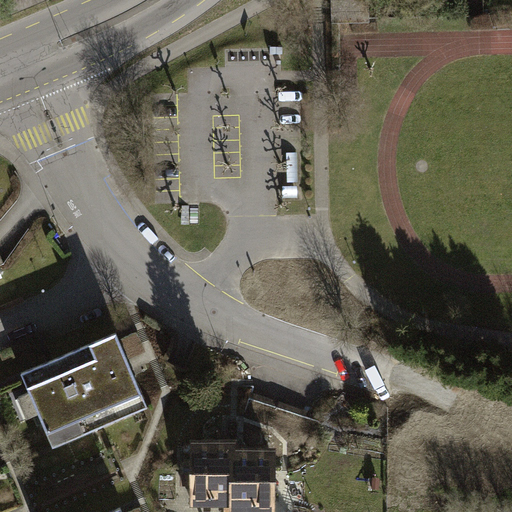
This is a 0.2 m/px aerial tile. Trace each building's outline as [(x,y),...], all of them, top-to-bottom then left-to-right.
[(370,0),(330,0),(332,25),(371,24),(370,0)] [(299,182),(298,152),(287,153),(288,182),(299,182)] [(296,198),(296,187),(283,188),(283,198),(296,198)] [(116,333),(22,372),(43,423),(58,417),(68,440),(133,413),(123,389),(137,383),(116,333)] [(210,501),(233,500),(233,452),(233,444),(221,444),(220,442),(213,442),(211,444),(195,444),(195,462),(183,463),(183,483),(193,483),(193,496),(207,496),(210,501)] [(245,452),(233,452),(233,500),(233,508),(256,508),(258,504),(273,504),(273,479),(268,479),(268,475),(270,474),(272,473),(272,452),(256,452),(253,449),(247,449),(245,452)]
